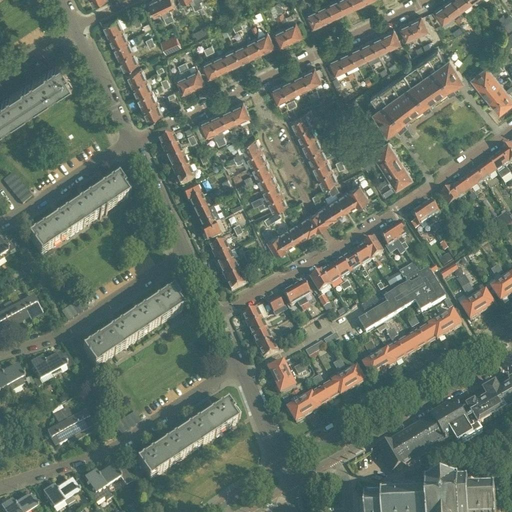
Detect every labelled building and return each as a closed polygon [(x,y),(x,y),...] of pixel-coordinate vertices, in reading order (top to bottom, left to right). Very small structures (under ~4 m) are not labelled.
[(163,18),(164,18),(168,16),(159,0),(153,0),(148,2),(154,15),(161,12),(163,18)] [(173,0),(159,0),(168,16),(171,14),(172,14),(169,8),(176,5),(173,0)] [(302,35),(295,20),(289,23),(287,19),(286,19),(282,11),(283,10),(281,6),(289,3),(288,0),(284,0),(281,2),(274,5),(281,20),(285,27),(291,41),(302,35)] [(334,17),(345,12),(339,0),(335,0),(328,4),(334,17)] [(356,7),(352,0),(339,0),(345,12),(356,7)] [(455,0),(450,0),(444,4),(453,16),(462,9),(455,0)] [(470,0),(455,0),(462,9),(472,2),(470,0)] [(334,17),(328,4),(317,9),(324,22),(334,17)] [(453,16),(444,4),(434,11),(443,23),(453,16)] [(281,20),(274,5),(270,8),(275,18),(276,17),(278,21),(281,20)] [(313,28),(324,22),(317,9),(306,14),(313,28)] [(421,16),(410,22),(416,35),(427,30),(421,16)] [(103,24),(109,36),(123,29),(117,17),(103,24)] [(405,40),(416,35),(410,22),(399,27),(405,40)] [(203,35),(209,32),(206,26),(200,29),(203,35)] [(280,46),(291,41),(285,27),(274,32),(280,46)] [(114,47),(128,40),(123,29),(109,36),(114,47)] [(382,35),(389,48),(400,43),(393,29),(382,35)] [(267,32),(256,38),(263,52),(274,46),(267,32)] [(511,45),(511,32),(502,40),(509,49),(511,45)] [(371,40),(378,53),(389,48),(382,35),(371,40)] [(252,57),(245,43),(243,38),(232,43),(235,48),(241,62),(252,57)] [(263,52),(256,38),(245,43),(252,57),(263,52)] [(167,53),(181,47),(177,39),(172,42),(171,40),(163,43),(167,53)] [(119,58),(133,51),(138,49),(136,44),(131,47),(128,40),(114,47),(119,58)] [(371,40),(361,45),(367,59),(378,53),(371,40)] [(361,45),(350,50),(357,64),(367,59),(361,45)] [(230,67),(241,62),(235,48),(224,53),(230,67)] [(139,62),(136,56),(140,54),(138,49),(133,51),(119,58),(125,69),(139,62)] [(401,127),(408,123),(404,118),(422,105),(425,110),(432,105),(429,101),(446,88),(450,93),(456,88),(453,83),(458,80),(462,77),(449,58),(446,61),(438,49),(371,97),(379,109),(375,111),(388,129),(398,123),(401,127)] [(339,55),(346,69),(357,64),(350,50),(339,55)] [(220,72),(230,67),(224,53),(213,58),(220,72)] [(346,69),(339,55),(328,61),(330,64),(326,66),(332,80),(333,79),(336,77),(335,74),(346,69)] [(220,72),(213,58),(202,64),(209,78),(220,72)] [(74,82),(73,82),(68,73),(70,72),(62,61),(62,62),(57,65),(57,64),(53,67),(49,70),(49,69),(45,71),(46,72),(42,75),(55,94),(73,82),(74,82)] [(388,72),(389,74),(399,68),(396,62),(385,69),(388,72)] [(498,73),(496,70),(492,74),(486,66),(472,78),(479,87),(493,75),(495,76),(498,73)] [(127,74),(132,85),(147,79),(141,67),(127,74)] [(188,67),(184,69),(193,88),(204,83),(198,69),(191,72),(188,67)] [(303,73),(310,86),(321,81),(314,67),(303,73)] [(182,93),(193,88),(184,69),(180,71),(179,71),(180,72),(173,75),(182,93)] [(303,73),(293,78),(299,91),(310,86),(303,73)] [(23,87),(19,90),(32,109),(55,94),(42,75),(34,80),(34,79),(30,82),(26,85),(26,84),(22,87),(23,87)] [(500,83),(495,76),(493,75),(479,87),(486,95),(500,83)] [(152,90),(149,84),(154,81),(151,76),(147,79),(132,85),(138,96),(152,90)] [(282,83),(288,97),(299,91),(293,78),(282,83)] [(288,97),(282,83),(271,88),(277,102),(288,97)] [(492,104),(507,92),(506,90),(500,83),(486,95),(492,104)] [(510,87),(506,90),(507,92),(492,104),(499,112),(511,102),(511,97),(508,93),(511,90),(510,87)] [(32,109),(19,90),(11,95),(10,94),(7,97),(3,100),(3,99),(0,101),(0,111),(9,124),(32,109)] [(138,96),(143,107),(157,101),(152,90),(138,96)] [(163,112),(157,101),(143,107),(148,119),(163,112)] [(243,101),(232,107),(239,120),(250,115),(243,101)] [(228,126),(239,120),(232,107),(221,112),(228,126)] [(0,129),(9,124),(0,111),(0,129)] [(221,112),(211,117),(220,137),(224,136),(223,134),(223,133),(221,129),(228,126),(221,112)] [(291,120),(297,132),(311,125),(305,114),(291,120)] [(211,117),(200,122),(206,136),(213,133),(216,139),(220,137),(211,117)] [(297,132),(302,143),(316,136),(311,125),(297,132)] [(159,141),(165,153),(179,146),(173,135),(159,141)] [(224,136),(220,137),(216,139),(219,145),(226,141),(224,136)] [(302,143),(307,154),(321,147),(316,136),(302,143)] [(243,144),(246,150),(238,153),(239,155),(235,156),(237,160),(241,158),(247,156),(261,149),(255,138),(243,144)] [(371,163),(373,166),(379,162),(378,160),(394,150),(388,141),(372,151),(377,159),(371,163)] [(511,146),(511,145),(501,153),(501,154),(509,165),(511,162),(511,146)] [(170,164),(184,157),(179,146),(165,153),(170,164)] [(307,154),(308,156),(312,165),(327,158),(321,147),(307,154)] [(252,167),(266,160),(261,149),(247,156),(252,167)] [(400,159),(394,150),(378,160),(379,162),(384,169),(400,159)] [(501,154),(489,163),(496,173),(502,180),(510,175),(505,167),(509,165),(501,154)] [(170,164),(175,175),(189,168),(184,157),(170,164)] [(312,165),(318,176),(332,169),(327,158),(312,165)] [(406,168),(400,159),(384,169),(389,177),(390,178),(406,168)] [(271,171),(270,169),(266,160),(252,167),(257,178),(271,171)] [(476,172),(484,182),(490,178),(489,178),(496,173),(489,163),(476,172)] [(195,179),(192,175),(197,172),(194,166),(189,168),(175,175),(181,186),(195,179)] [(390,178),(389,177),(383,181),(385,184),(391,180),(396,188),(412,178),(406,168),(390,178)] [(318,176),(319,178),(323,187),(337,180),(332,169),(318,176)] [(276,182),(271,171),(257,178),(263,189),(276,182)] [(479,186),(484,182),(476,172),(464,180),(471,190),(478,186),(479,186)] [(7,186),(16,178),(12,173),(3,181),(7,186)] [(129,198),(124,190),(126,188),(118,177),(117,178),(118,178),(113,181),(112,181),(109,183),(109,184),(105,186),(101,188),(102,189),(98,191),(111,210),(128,199),(129,199),(129,198)] [(20,183),(16,178),(7,186),(11,190),(20,183)] [(464,180),(452,189),(459,200),(465,196),(464,195),(471,190),(464,180)] [(282,193),(276,182),(263,189),(266,195),(252,202),(254,206),(258,205),(258,204),(268,200),(282,193)] [(11,190),(15,195),(24,187),(20,183),(11,190)] [(359,184),(348,191),(357,204),(357,205),(368,198),(359,184)] [(189,203),(191,203),(202,197),(197,185),(183,191),(189,203)] [(28,192),(24,187),(15,195),(19,200),(28,192)] [(440,196),(441,196),(449,208),(459,200),(452,189),(451,188),(440,196)] [(79,204),(75,207),(88,226),(98,219),(99,220),(101,219),(100,218),(104,215),(105,216),(107,215),(106,214),(111,210),(98,191),(90,197),(89,196),(86,198),(86,199),(83,201),(82,201),(79,203),(79,204)] [(346,211),(357,204),(348,191),(338,197),(346,211)] [(31,197),(31,196),(28,192),(19,200),(22,204),(31,197)] [(258,204),(258,205),(260,208),(264,206),(270,204),(273,211),(287,204),(282,193),(268,200),(258,204)] [(197,216),(208,211),(204,203),(205,203),(202,197),(191,203),(197,216)] [(336,217),(346,211),(338,197),(328,203),(336,217)] [(303,214),(307,212),(302,202),(299,204),(303,214)] [(432,202),(422,208),(433,226),(438,223),(434,218),(439,214),(432,202)] [(337,218),(336,217),(328,203),(317,210),(310,214),(299,221),(308,235),(308,236),(326,225),(337,218)] [(490,210),(486,203),(482,205),(487,212),(490,210)] [(56,219),(52,222),(65,241),(88,226),(75,207),(67,212),(67,211),(63,214),(60,217),(59,216),(55,219),(56,219)] [(422,208),(412,215),(420,227),(426,223),(429,229),(433,226),(422,208)] [(213,209),(208,211),(197,216),(203,230),(215,224),(219,222),(213,209)] [(497,219),(492,212),(489,215),(493,221),(497,219)] [(511,221),(509,218),(506,213),(497,219),(505,229),(511,223),(511,221)] [(308,235),(299,221),(289,228),(297,241),(308,235)] [(41,255),(42,256),(65,241),(52,222),(44,227),(40,229),(40,230),(37,232),(36,231),(32,234),(33,235),(29,237),(28,237),(40,255),(41,255)] [(400,223),(390,229),(401,246),(405,244),(402,239),(408,235),(400,223)] [(207,242),(221,236),(215,224),(203,230),(202,231),(207,242)] [(287,248),(297,241),(289,228),(279,234),(287,248)] [(401,246),(390,229),(380,236),(387,247),(386,248),(390,254),(396,249),(400,255),(405,252),(401,246)] [(443,240),(437,232),(434,234),(440,242),(443,240)] [(287,248),(279,234),(268,241),(276,255),(287,248)] [(383,253),(374,239),(363,246),(364,247),(372,260),(383,253)] [(0,241),(0,261),(4,259),(1,256),(8,251),(10,253),(14,250),(7,240),(2,243),(1,241),(0,241)] [(211,248),(216,259),(230,253),(225,242),(211,248)] [(364,247),(353,254),(361,267),(372,260),(364,247)] [(221,270),(235,264),(230,253),(216,259),(221,270)] [(353,254),(343,260),(351,273),(361,267),(353,254)] [(452,261),(449,257),(440,262),(443,267),(452,261)] [(333,267),(341,280),(351,273),(343,260),(333,267)] [(221,270),(226,281),(240,274),(235,264),(221,270)] [(413,265),(400,273),(404,280),(406,280),(418,272),(413,265)] [(388,305),(360,322),(366,333),(401,313),(416,304),(421,313),(425,311),(445,299),(442,293),(443,292),(440,288),(439,289),(431,275),(437,271),(434,266),(420,275),(418,272),(406,280),(409,286),(398,292),(394,286),(380,295),(383,300),(383,301),(385,300),(388,305)] [(333,267),(322,273),(331,286),(341,280),(333,267)] [(462,277),(463,274),(462,271),(460,269),(458,270),(456,272),(455,275),(457,278),(460,278),(462,277)] [(320,293),(331,286),(322,273),(321,272),(311,279),(320,293)] [(240,274),(226,281),(232,292),(246,285),(240,274)] [(511,275),(509,277),(507,275),(501,279),(511,294),(511,275)] [(501,303),(511,295),(511,294),(501,279),(496,282),(498,285),(492,289),(501,303)] [(388,287),(385,281),(377,286),(381,292),(388,287)] [(304,283),(294,288),(304,306),(308,304),(305,299),(311,295),(304,283)] [(300,309),(301,308),(304,306),(294,288),(284,294),(291,307),(297,303),(300,309)] [(184,311),(178,302),(180,301),(173,290),(172,290),(172,291),(167,294),(167,293),(163,296),(160,299),(160,298),(156,301),(152,304),(165,323),(183,311),(183,312),(184,311)] [(8,296),(14,308),(22,322),(41,312),(33,297),(21,304),(14,292),(8,296)] [(486,293),(474,300),(482,314),(494,307),(486,293)] [(364,311),(383,300),(380,295),(361,306),(364,311)] [(324,296),(319,299),(323,308),(329,304),(324,296)] [(273,313),(274,313),(279,310),(284,307),(279,297),(268,303),(273,313)] [(84,312),(88,309),(82,298),(77,301),(84,312)] [(470,321),(482,314),(474,300),(462,307),(470,321)] [(79,315),(84,312),(77,301),(72,305),(79,315)] [(133,317),(129,319),(142,338),(165,323),(152,304),(144,309),(144,308),(140,311),(140,312),(137,314),(136,313),(133,316),(133,317)] [(72,305),(67,308),(73,318),(79,315),(72,305)] [(0,328),(2,333),(22,322),(14,308),(0,315),(0,328)] [(68,322),(73,318),(67,308),(61,312),(68,322)] [(243,315),(248,327),(262,320),(257,309),(243,315)] [(439,317),(449,334),(461,327),(453,313),(447,316),(445,313),(439,317)] [(437,341),(449,334),(439,317),(434,320),(435,323),(429,327),(436,340),(437,341)] [(110,332),(106,334),(119,353),(142,338),(129,319),(121,324),(117,326),(117,327),(114,329),(110,331),(110,332)] [(253,338),(268,331),(262,320),(248,327),(253,338)] [(386,325),(377,330),(379,334),(386,330),(387,332),(390,330),(386,325)] [(426,346),(436,340),(429,327),(418,333),(426,346)] [(253,338),(259,349),(273,342),(268,331),(253,338)] [(416,352),(426,346),(418,333),(408,339),(416,352)] [(119,353),(106,334),(98,340),(98,339),(94,341),(94,342),(91,344),(87,346),(87,347),(84,349),(83,349),(94,368),(95,367),(96,368),(119,353)] [(408,339),(398,345),(406,358),(416,352),(408,339)] [(264,360),(278,353),(273,342),(259,349),(264,360)] [(395,364),(406,358),(398,345),(388,351),(395,364)] [(396,365),(395,364),(388,351),(381,355),(380,352),(374,355),(384,372),(396,365)] [(66,354),(61,357),(60,355),(45,363),(45,364),(51,374),(66,366),(69,371),(74,369),(66,354)] [(372,379),(384,372),(374,355),(368,359),(370,361),(363,365),(372,379)] [(39,381),(51,374),(45,364),(45,363),(42,358),(30,365),(37,378),(33,381),(37,388),(40,386),(38,384),(40,383),(39,381)] [(275,382),(293,374),(290,367),(287,369),(284,362),(269,370),(275,382)] [(18,366),(2,375),(8,386),(11,391),(24,384),(24,383),(26,381),(24,377),(23,375),(23,376),(18,366)] [(343,373),(353,390),(365,383),(357,369),(351,372),(349,370),(343,373)] [(0,401),(5,399),(0,390),(8,386),(2,375),(0,370),(0,401)] [(353,390),(343,373),(337,377),(339,379),(333,383),(340,396),(341,397),(353,390)] [(293,374),(275,382),(281,395),(296,388),(293,381),(295,380),(293,374)] [(465,409),(477,429),(511,408),(511,382),(511,383),(511,385),(500,393),(495,385),(484,392),(488,399),(476,406),(474,404),(465,409)] [(330,402),(340,396),(333,383),(322,389),(330,402)] [(330,402),(322,389),(312,395),(320,408),(330,402)] [(298,399),(308,417),(321,409),(320,408),(312,395),(306,399),(304,396),(298,399)] [(308,417),(298,399),(293,403),(294,405),(288,409),(288,410),(287,411),(290,417),(292,416),(296,424),(308,417)] [(211,414),(206,417),(219,436),(237,424),(238,424),(232,415),(234,414),(227,403),(226,403),(227,404),(222,407),(221,406),(217,408),(218,409),(214,411),(210,413),(211,414)] [(465,409),(461,411),(456,403),(432,416),(433,418),(379,450),(393,473),(458,436),(466,450),(479,442),(476,438),(480,435),(477,429),(465,409)] [(67,422),(76,441),(96,430),(86,412),(72,420),(65,408),(60,411),(67,422)] [(53,415),(59,427),(47,433),(55,448),(67,441),(69,445),(76,441),(67,422),(60,411),(53,415)] [(136,425),(141,422),(135,412),(130,415),(136,425)] [(125,418),(131,428),(136,425),(130,415),(125,418)] [(219,436),(206,417),(199,422),(198,421),(194,424),(195,424),(191,427),(191,426),(187,428),(188,429),(183,432),(196,451),(219,436)] [(131,428),(125,418),(120,421),(126,432),(131,428)] [(114,425),(121,435),(126,432),(120,421),(114,425)] [(165,444),(160,447),(173,466),(196,451),(183,432),(176,437),(175,436),(171,439),(172,439),(168,442),(168,441),(164,444),(165,444)] [(150,481),(173,466),(160,447),(153,452),(152,451),(148,454),(149,454),(145,457),(145,456),(141,459),(142,459),(138,462),(138,461),(137,462),(149,480),(150,481)] [(110,463),(96,472),(99,477),(106,487),(120,478),(126,487),(133,483),(127,473),(121,477),(120,476),(114,467),(113,467),(110,463)] [(108,491),(106,487),(99,477),(96,472),(84,479),(93,492),(88,496),(92,502),(97,498),(95,494),(101,491),(103,494),(108,491)] [(364,495),(364,511),(495,511),(495,491),(494,491),(494,493),(491,493),(491,491),(489,491),(489,493),(484,493),(484,491),(483,492),(483,494),(477,494),(477,492),(476,492),(476,494),(468,494),(468,484),(466,484),(466,485),(459,486),(458,477),(456,477),(457,479),(427,480),(427,478),(425,478),(426,487),(382,488),(382,497),(366,497),(365,495),(364,495)] [(58,491),(64,502),(67,507),(75,502),(72,497),(79,492),(78,491),(72,482),(58,491)] [(64,502),(58,491),(54,486),(43,494),(53,509),(64,502)] [(16,506),(19,511),(29,511),(38,507),(37,505),(36,505),(30,496),(16,506)] [(3,511),(19,511),(16,506),(15,506),(12,501),(1,508),(3,511)] [(133,502),(123,508),(125,511),(129,511),(137,508),(133,502)]
